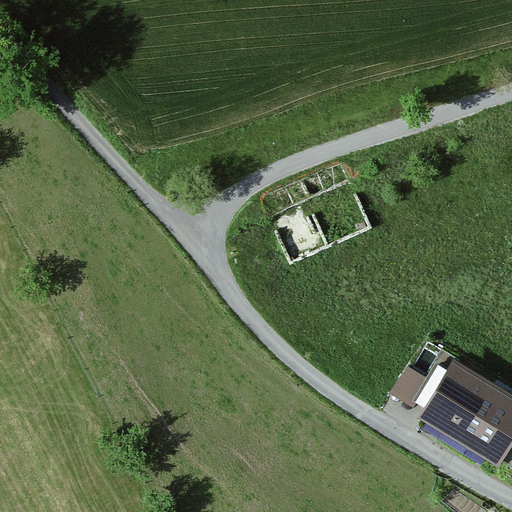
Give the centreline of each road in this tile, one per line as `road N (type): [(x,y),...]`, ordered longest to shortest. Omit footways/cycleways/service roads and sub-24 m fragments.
road 1 (residential): [(511,500),(303,369),(215,277),(194,227)]
road 2 (unclassified): [(194,227),(236,193),(320,155),(511,91)]
road 3 (residential): [(194,227),(144,191),(0,45)]
